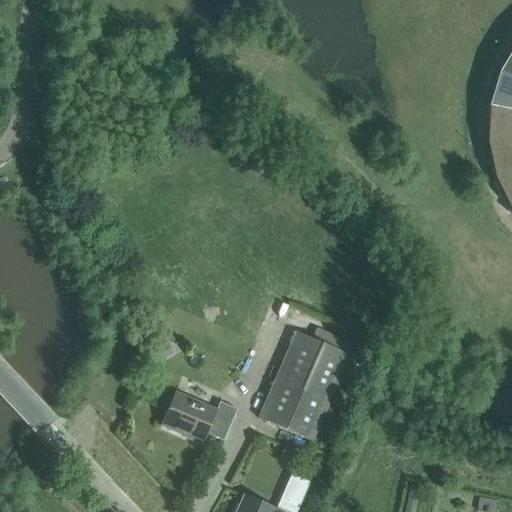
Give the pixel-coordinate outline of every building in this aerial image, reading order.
[(499,71),(511,76),(511,55),(502,72),(499,71)] [(511,110),(511,76),(499,71),(499,72),(502,73),(491,106),(488,106),(488,107),(511,110)] [(511,110),(488,107),(491,108),(490,143),(486,143),(486,144),(511,141),(511,110)] [(511,141),(486,144),(490,144),(497,178),(494,179),(494,180),(511,173),(511,141)] [(510,213),(511,212),(511,173),(494,180),(494,181),(497,180),(511,209),(511,211),(510,213)] [(312,443),(337,385),(349,356),(296,333),(259,420),(312,443)] [(223,442),(236,410),(220,403),(216,411),(175,393),(160,427),(182,436),(184,433),(204,442),(207,435),(223,442)] [(297,511),(310,483),(291,475),(276,511),(244,497),(240,506),(237,505),(233,511),(297,511)] [(410,486),(404,511),(414,511),(419,488),(410,486)] [(478,498),(475,511),(495,511),(497,502),(478,498)]
